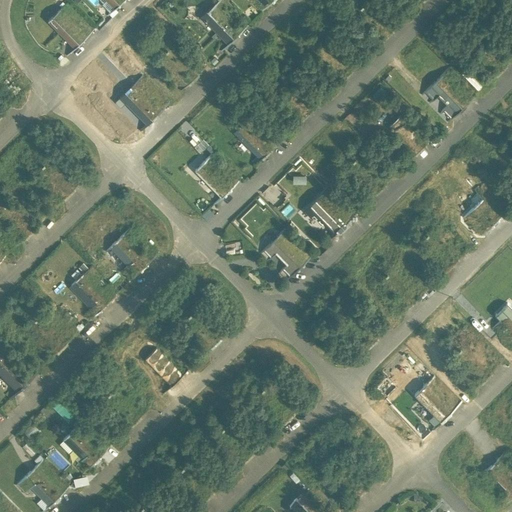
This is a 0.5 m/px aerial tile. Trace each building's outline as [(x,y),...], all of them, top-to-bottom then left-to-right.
[(395,27),(369,0),(358,11),(384,37),(395,27)] [(241,31),(215,4),(204,15),(230,42),(241,31)] [(87,35),(61,9),(50,19),(76,46),(87,35)] [(354,66),(328,40),(318,50),(344,77),(354,66)] [(201,71),(175,44),(164,55),(190,81),(201,71)] [(491,44),(480,55),(497,73),(508,62),(491,44)] [(468,102),(442,75),(431,86),(457,112),(468,102)] [(314,106),(288,79),(277,90),(303,116),(314,106)] [(160,110),(134,83),(123,94),(149,121),(160,110)] [(428,141),(402,114),(391,125),(417,152),(428,141)] [(274,145),(248,119),(237,129),(263,156),(274,145)] [(387,181),(361,154),(350,165),(376,191),(387,181)] [(233,185),(207,158),(197,169),(222,195),(233,185)] [(77,185),(51,159),(40,169),(66,196),(77,185)] [(292,174),(292,181),(305,181),(305,173),(292,174)] [(347,220),(321,193),(310,204),(336,231),(347,220)] [(11,198),(0,208),(0,209),(26,235),(37,225),(11,198)] [(501,216),(483,198),(472,208),(490,226),(501,216)] [(284,213),(290,216),(295,208),(290,204),(284,213)] [(209,207),(203,214),(208,219),(214,213),(209,207)] [(460,255),(434,229),(423,239),(449,266),(460,255)] [(306,260),(280,233),(270,244),(296,270),(306,260)] [(150,260),(124,234),(113,244),(139,271),(150,260)] [(420,295),(394,268),(383,279),(409,305),(420,295)] [(110,299),(84,273),(73,284),(99,310),(110,299)] [(511,308),(508,303),(497,314),(511,329),(511,308)] [(380,334),(354,308),(343,318),(369,345),(380,334)] [(223,335),(197,309),(186,319),(212,346),(223,335)] [(70,339),(44,312),(33,323),(59,349),(70,339)] [(493,370),(467,343),(456,354),(482,380),(493,370)] [(183,374),(157,348),(146,358),(172,385),(183,374)] [(29,378),(3,351),(0,354),(0,369),(18,389),(29,378)] [(453,409),(427,382),(416,393),(442,420),(453,409)] [(296,410),(270,383),(259,394),(285,420),(296,410)] [(143,414),(117,387),(106,398),(132,424),(143,414)] [(68,421),(77,412),(60,396),(52,404),(68,421)] [(256,449),(230,422),(219,433),(245,460),(256,449)] [(102,453),(76,426),(66,437),(92,464),(102,453)] [(10,452),(1,457),(6,465),(15,460),(10,452)] [(511,469),(500,457),(489,468),(511,491),(511,469)] [(369,485),(343,458),(332,469),(358,495),(369,485)] [(216,488),(190,462),(179,472),(205,499),(216,488)] [(62,492),(36,466),(25,476),(51,503),(62,492)] [(86,473),(72,476),(75,485),(89,482),(86,473)] [(317,511),(303,497),(292,508),(296,511),(317,511)] [(160,511),(150,501),(139,511),(138,511),(160,511)]
